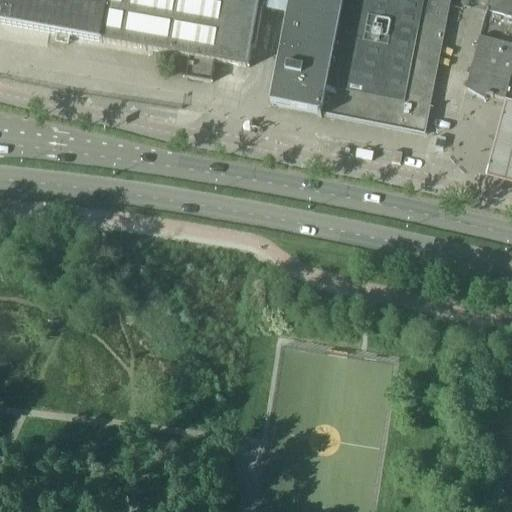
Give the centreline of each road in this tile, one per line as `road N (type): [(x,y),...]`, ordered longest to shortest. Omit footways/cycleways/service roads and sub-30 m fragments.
road 1 (unclassified): [(511,207),(0,99)]
road 2 (primary): [(511,236),(318,193),(0,143)]
road 3 (primary): [(0,180),(199,206),(511,271)]
